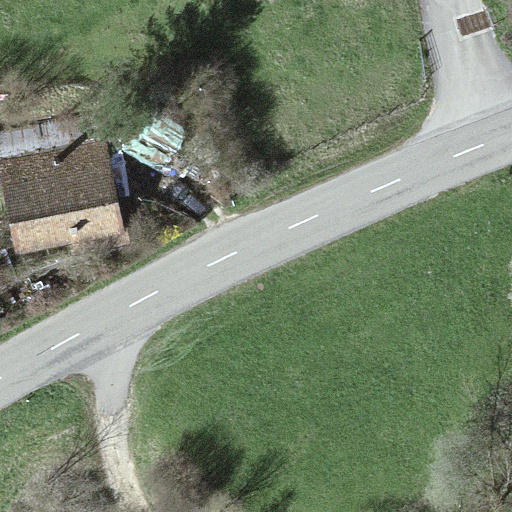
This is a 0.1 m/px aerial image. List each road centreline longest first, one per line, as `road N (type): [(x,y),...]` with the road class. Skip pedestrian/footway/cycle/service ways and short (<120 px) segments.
road 1 (tertiary): [(0,378),(308,215),(511,136)]
road 2 (track): [(126,307),(118,378),(122,486),(134,511)]
road 3 (track): [(459,0),(468,46),(509,136)]
